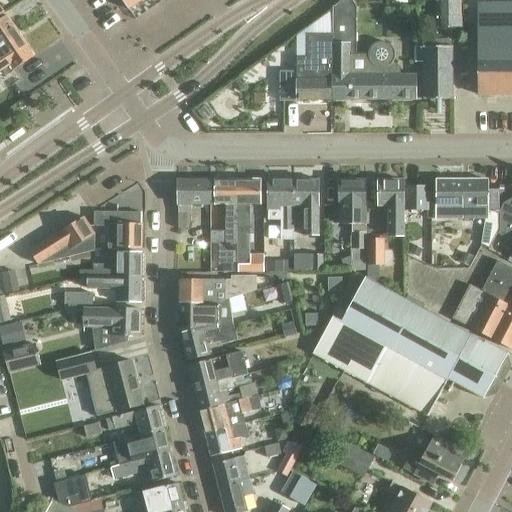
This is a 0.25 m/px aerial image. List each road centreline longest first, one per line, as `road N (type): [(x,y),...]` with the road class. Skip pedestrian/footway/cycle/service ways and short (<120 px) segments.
road 1 (residential): [(168,149),(157,329),(209,511)]
road 2 (residential): [(511,148),(168,149)]
road 3 (tertiary): [(135,113),(290,0)]
road 4 (tertiary): [(0,196),(135,113)]
road 5 (residential): [(135,113),(57,0)]
